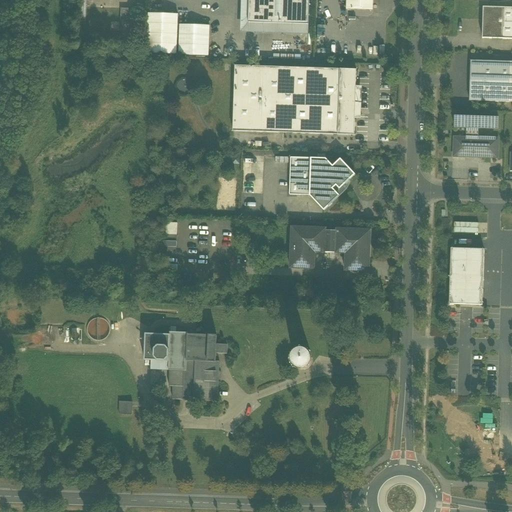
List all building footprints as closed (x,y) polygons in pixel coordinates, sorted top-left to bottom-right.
[(249,0),(241,0),(240,33),(308,35),(309,25),(249,23),(249,0)] [(309,25),(309,0),(249,0),(249,23),(309,25)] [(346,0),(347,10),(373,11),(372,0),(346,0)] [(482,39),(503,39),(504,8),(483,8),(482,39)] [(511,8),(504,8),(503,39),(511,39),(511,8)] [(121,21),(132,21),(133,9),(121,9),(121,21)] [(178,14),(148,13),(147,54),(177,56),(178,14)] [(210,26),(179,25),(178,56),(209,56),(210,26)] [(469,101),(509,102),(511,62),(471,61),(469,101)] [(233,131),(338,135),(341,70),(235,66),(233,131)] [(357,70),(341,70),(338,135),(355,135),(355,119),(356,87),(357,70)] [(455,117),(454,128),(468,128),(478,128),(498,129),(499,118),(455,117)] [(478,138),(478,128),(468,128),(467,138),(478,138)] [(471,157),(498,158),(498,139),(478,138),(467,138),(454,138),(454,157),(466,157),(466,156),(471,156),(471,157)] [(263,157),(243,157),(242,193),(262,193),(263,157)] [(290,195),(310,196),(311,196),(311,159),(291,158),(290,195)] [(326,159),(311,159),(311,196),(310,196),(324,211),(340,197),(333,189),(336,186),(340,189),(355,175),(341,160),(333,167),(326,159)] [(167,235),(177,235),(178,223),(163,223),(163,235),(167,235)] [(345,271),(369,272),(371,231),(337,229),(337,231),(326,231),(326,229),(292,228),(290,269),(314,269),(315,252),(326,253),(335,253),(346,254),(345,271)] [(450,304),(482,305),(484,250),(451,249),(451,255),(450,304)] [(90,338),(95,341),(101,341),(106,338),(109,333),(109,327),(106,321),(101,318),(95,318),(90,321),(87,327),(87,333),(90,338)] [(71,341),(79,341),(79,330),(79,329),(71,329),(71,341)] [(170,332),(170,335),(169,362),(169,371),(170,371),(187,371),(187,361),(188,335),(188,333),(170,332)] [(145,361),(151,361),(169,362),(170,335),(146,334),(145,361)] [(188,335),(187,361),(216,362),(216,354),(227,354),(227,345),(217,345),(217,336),(188,335)] [(313,365),(313,358),(309,352),(302,351),(296,354),(294,360),(296,367),(302,371),(308,370),(313,365)] [(169,371),(169,362),(151,361),(151,370),(169,371)] [(220,362),(216,362),(187,361),(187,371),(170,371),(169,387),(174,387),(173,400),(218,402),(220,362)] [(119,415),(132,415),(133,403),(120,402),(119,415)]
